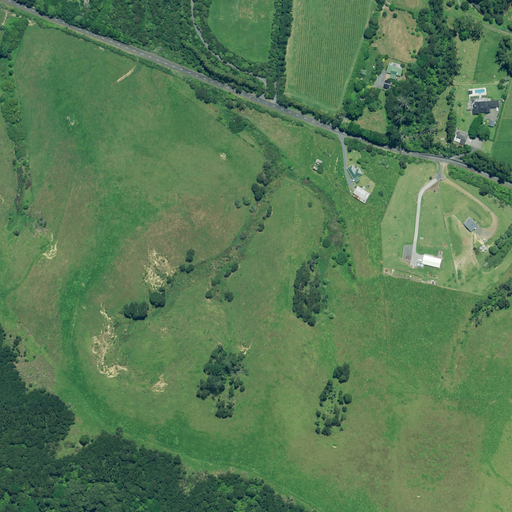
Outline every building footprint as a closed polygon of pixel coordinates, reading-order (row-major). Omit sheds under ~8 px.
[(403,69),(388,65),(386,73),(390,74),(390,77),(395,80),(397,76),(400,76),(403,69)] [(500,107),(499,100),(474,102),(474,109),(472,109),(472,115),(490,113),(490,108),(500,107)] [(460,133),(458,138),(466,141),(468,134),(461,132),(460,133)] [(356,171),(353,166),(348,169),(356,183),(360,180),(358,177),(363,174),(359,169),(356,171)] [(370,194),(357,186),(353,193),(356,194),(354,196),(365,204),(370,194)]
